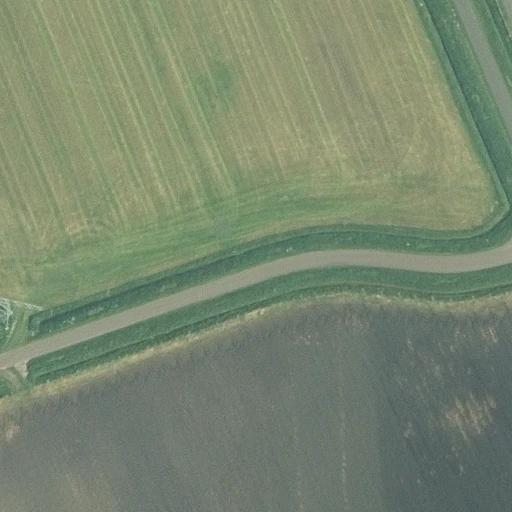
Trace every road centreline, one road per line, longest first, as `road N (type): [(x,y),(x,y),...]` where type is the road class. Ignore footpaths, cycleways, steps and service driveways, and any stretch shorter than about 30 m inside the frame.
road 1 (unclassified): [(0,363),(316,261),(444,266),(511,252)]
road 2 (unclassified): [(511,129),(458,0)]
